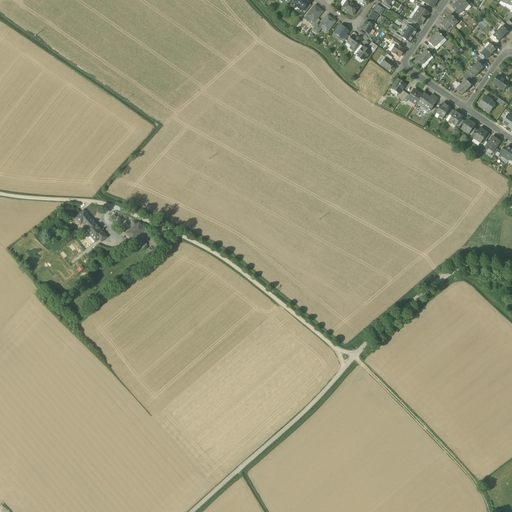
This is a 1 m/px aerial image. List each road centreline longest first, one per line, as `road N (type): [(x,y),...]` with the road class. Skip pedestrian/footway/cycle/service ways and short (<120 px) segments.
road 1 (unclassified): [(0,193),(107,205),(182,237),(223,258),(350,360)]
road 2 (unclassified): [(350,360),(192,511)]
road 3 (track): [(355,356),(464,470),(489,511)]
road 4 (unclassified): [(511,271),(454,273),(350,360)]
road 5 (residential): [(466,108),(403,68),(446,0)]
